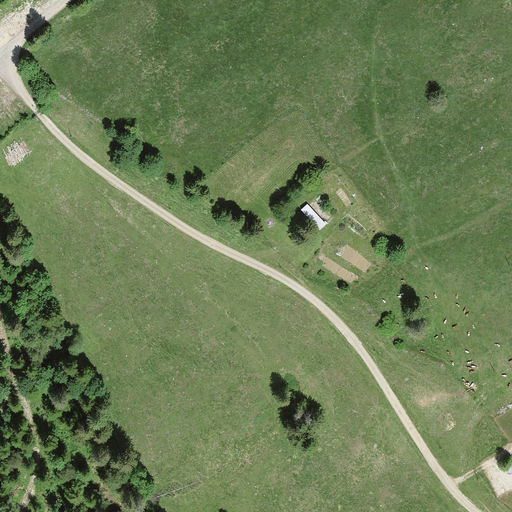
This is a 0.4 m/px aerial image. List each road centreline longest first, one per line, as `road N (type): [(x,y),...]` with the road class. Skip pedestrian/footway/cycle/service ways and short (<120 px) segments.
road 1 (unclassified): [(2,58),(67,142),(205,240),(326,312),(435,467),(478,511)]
road 2 (track): [(0,317),(28,417),(33,475),(16,511)]
